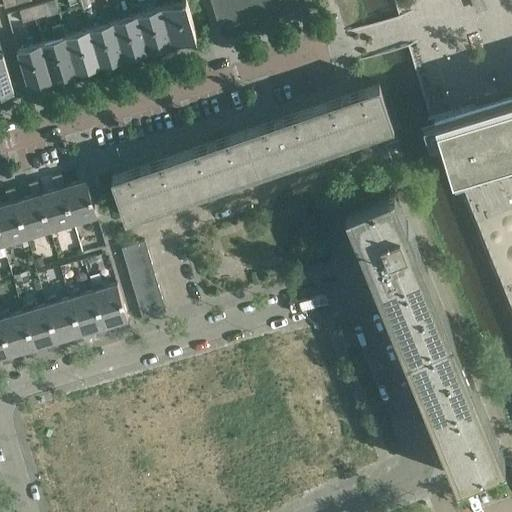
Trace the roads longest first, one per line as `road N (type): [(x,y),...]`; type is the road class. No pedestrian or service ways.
road 1 (residential): [(0,144),(295,56)]
road 2 (residential): [(176,316),(150,222),(164,209),(315,163)]
road 3 (residential): [(425,470),(351,274)]
road 4 (residential): [(0,375),(176,316)]
road 5 (residential): [(176,316),(351,274)]
